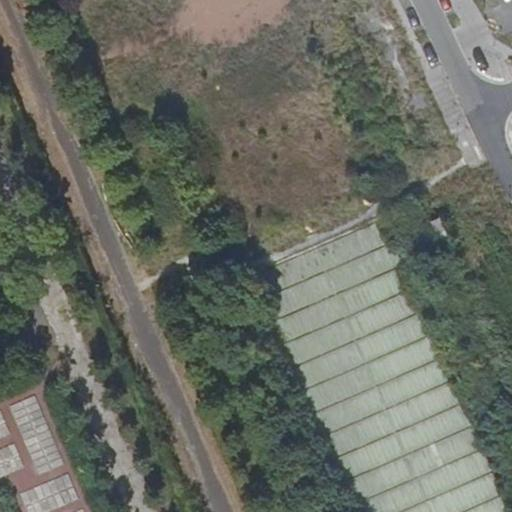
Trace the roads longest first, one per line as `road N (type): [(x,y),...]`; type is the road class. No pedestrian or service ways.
road 1 (motorway): [(166,0),(390,511)]
road 2 (motorway): [(475,511),(256,0)]
road 3 (residential): [(480,112),(426,0)]
